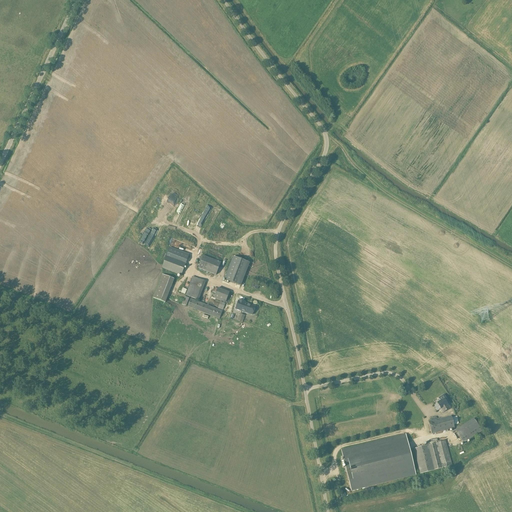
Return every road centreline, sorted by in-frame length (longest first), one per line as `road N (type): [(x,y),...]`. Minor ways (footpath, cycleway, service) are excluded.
road 1 (unclassified): [(327,511),(275,249),(281,224),(324,153),(325,133),(223,0)]
road 2 (unclassified): [(0,159),(75,0)]
